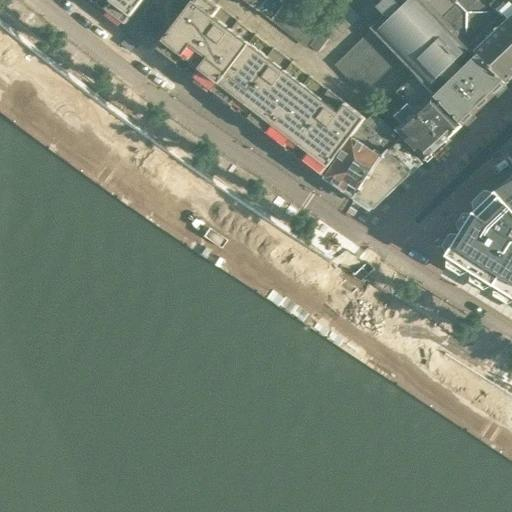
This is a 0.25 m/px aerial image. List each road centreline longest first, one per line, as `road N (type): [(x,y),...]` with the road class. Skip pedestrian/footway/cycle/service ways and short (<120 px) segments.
road 1 (residential): [(511,438),(142,186),(0,74)]
road 2 (residential): [(511,334),(309,202),(40,0)]
